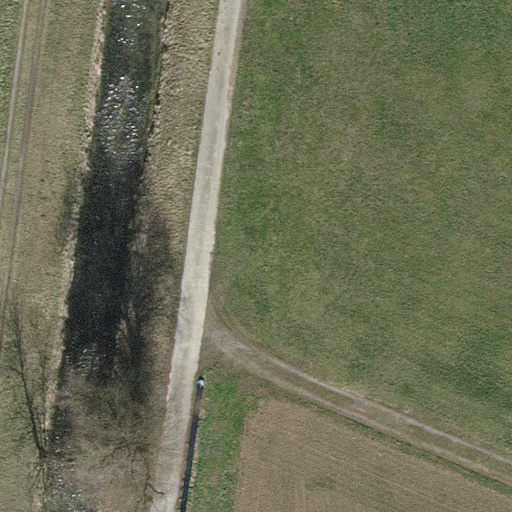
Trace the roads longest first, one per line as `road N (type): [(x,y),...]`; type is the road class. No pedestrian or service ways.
road 1 (track): [(177,511),(238,0)]
road 2 (track): [(200,335),(511,468)]
road 3 (track): [(0,264),(34,0)]
